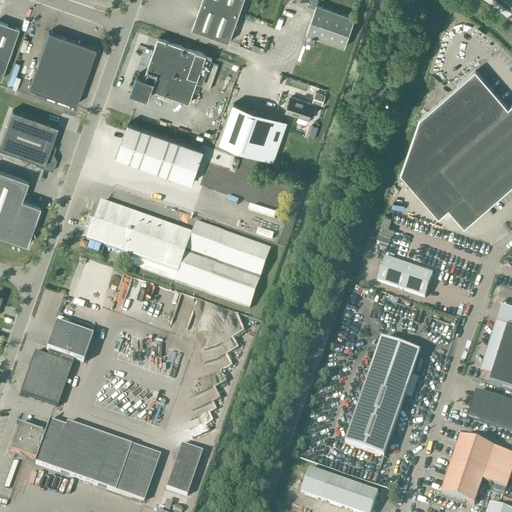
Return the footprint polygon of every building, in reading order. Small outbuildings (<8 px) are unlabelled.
[(202,0),(192,29),(229,42),(243,0),(202,0)] [(307,0),(306,5),(315,8),(306,34),(344,47),(355,18),(316,5),(318,0),(307,0)] [(0,79),(1,79),(18,28),(0,21),(0,79)] [(52,96),(72,40),(49,31),(29,88),(52,96)] [(212,56),(158,37),(144,78),(138,76),(132,91),(148,97),(150,89),(189,102),(197,81),(203,83),(212,56)] [(72,40),(52,96),(76,105),(96,48),(72,40)] [(26,72),(34,52),(29,50),(21,70),(26,72)] [(225,63),(220,74),(225,76),(230,66),(225,63)] [(420,118),(401,174),(439,217),(449,209),(464,226),(511,184),(511,104),(507,108),(475,71),(420,118)] [(308,119),(313,104),(291,96),(286,112),(308,119)] [(286,121),(233,102),(219,141),(273,160),(286,121)] [(57,126),(12,110),(0,143),(0,148),(36,161),(34,165),(53,171),(56,161),(55,160),(52,156),(55,148),(50,146),(57,126)] [(116,156),(192,183),(204,150),(128,123),(116,156)] [(28,181),(0,170),(0,235),(26,245),(40,206),(21,200),(28,181)] [(172,203),(175,191),(170,190),(166,201),(172,203)] [(182,193),(177,206),(183,208),(187,195),(182,193)] [(191,236),(99,204),(98,209),(96,208),(92,217),(94,218),(86,242),(131,258),(129,265),(250,308),(271,251),(195,224),(191,236)] [(378,237),(389,240),(392,228),(381,225),(378,237)] [(432,275),(385,259),(377,282),(424,298),(432,275)] [(480,372),(491,376),(507,326),(511,327),(511,309),(502,307),(480,372)] [(34,353),(20,394),(57,407),(74,361),(83,364),(92,338),(90,337),(93,330),(69,321),(67,329),(66,328),(68,322),(57,318),(55,324),(64,327),(64,328),(55,325),(46,351),(48,352),(46,357),(34,353)] [(511,327),(507,326),(491,376),(489,383),(511,390),(511,327)] [(381,340),(373,365),(411,379),(420,354),(381,340)] [(384,458),(411,379),(373,365),(345,445),(384,458)] [(511,432),(511,405),(476,394),(468,419),(511,432)] [(143,503),(159,457),(66,424),(65,428),(48,422),(44,434),(19,426),(10,452),(35,460),(34,464),(143,503)] [(511,464),(511,455),(460,438),(458,445),(454,456),(450,467),(446,480),(443,489),(441,495),(472,505),(480,481),(504,489),(511,464)] [(202,453),(181,446),(166,489),(187,497),(202,453)] [(309,470),(301,494),(351,511),(371,511),(378,494),(309,470)]
